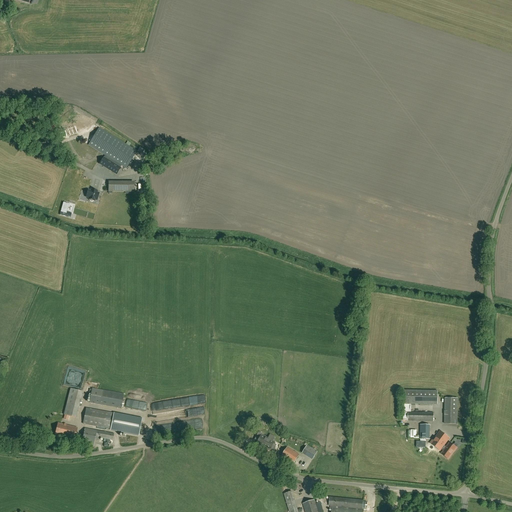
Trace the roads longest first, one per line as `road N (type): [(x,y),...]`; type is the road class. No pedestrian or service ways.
road 1 (unclassified): [(464,495),(300,479),(201,437),(68,457),(0,450)]
road 2 (unclassified): [(464,495),(487,363),(489,249),(511,176)]
